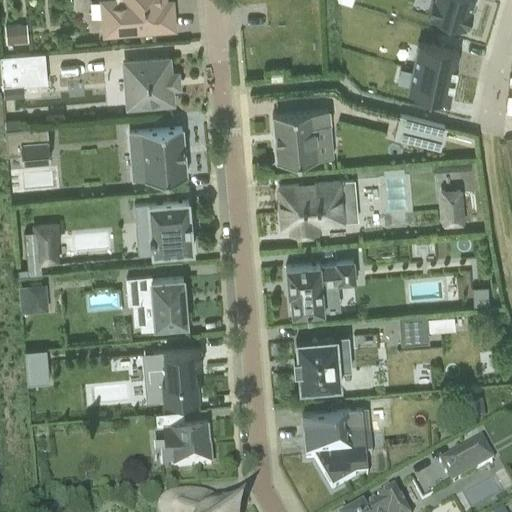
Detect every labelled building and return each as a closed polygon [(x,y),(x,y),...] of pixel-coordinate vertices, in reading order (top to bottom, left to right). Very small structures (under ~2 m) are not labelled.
[(162,0),(97,0),(101,35),(172,29),(170,11),(168,11),(168,3),(163,4),(162,0)] [(371,13),(370,16),(382,18),(381,28),(424,35),(429,7),(438,0),(439,0),(454,2),(444,33),(454,36),(464,4),(496,13),(499,0),(359,0),(358,11),(371,13)] [(496,13),(464,4),(454,36),(450,50),(481,59),(496,13)] [(23,26),(8,27),(9,42),(24,41),(23,26)] [(0,56),(0,77),(1,86),(2,86),(2,99),(23,98),(22,85),(46,83),(43,53),(0,56)] [(167,59),(120,63),(124,107),(170,103),(169,88),(177,87),(175,74),(168,74),(167,59)] [(282,72),(268,73),(268,81),(283,80),(282,72)] [(329,110),(271,115),(275,162),(331,157),(329,124),(330,124),(329,110)] [(444,127),(398,115),(392,138),(438,150),(444,127)] [(45,127),(4,130),(7,155),(20,154),(20,163),(48,161),(45,127)] [(180,127),(126,131),(130,181),(185,176),(180,127)] [(385,178),(368,178),(368,210),(385,210),(385,178)] [(353,179),(277,186),(281,227),(296,226),(297,233),(319,231),(319,227),(342,225),(342,223),(344,223),(344,220),(357,219),(353,179)] [(460,190),(459,190),(459,187),(439,189),(439,191),(437,191),(440,226),(442,226),(442,227),(462,225),(462,223),(464,223),(460,190)] [(186,199),(132,204),(136,255),(191,250),(186,199)] [(71,236),(72,247),(88,247),(88,236),(71,236)] [(32,257),(20,259),(22,273),(33,272),(32,257)] [(319,263),(284,266),(286,294),(288,294),(290,313),(323,311),(321,284),(335,282),(336,284),(354,282),(352,259),(333,261),(333,263),(319,265),(319,263)] [(150,275),(124,278),(126,304),(131,304),(132,325),(139,324),(139,330),(155,328),(155,325),(185,323),(181,277),(151,279),(150,275)] [(45,284),(26,285),(28,313),(47,311),(45,284)] [(426,333),(453,331),(452,316),(425,319),(425,314),(397,316),(399,345),(427,342),(426,333)] [(336,339),(294,341),(294,343),(295,343),(296,359),(292,359),(293,371),(297,371),(299,387),(298,387),(298,389),(340,387),(339,371),(350,370),(347,336),(336,336),(336,339)] [(199,348),(152,352),(154,381),(160,381),(161,401),(197,398),(196,378),(194,378),(193,366),(201,365),(199,348)] [(25,384),(47,383),(45,349),(23,351),(25,384)] [(366,407),(300,413),(304,461),(312,460),(331,492),(354,478),(366,477),(364,456),(370,455),(366,407)] [(155,426),(161,426),(164,455),(169,454),(170,469),(209,466),(206,421),(183,423),(182,411),(154,414),(155,426)] [(449,486),(492,463),(479,440),(437,463),(449,486)] [(403,511),(391,491),(374,501),(376,504),(362,511),(361,509),(355,511),(403,511)] [(228,511),(228,510),(227,509),(226,507),(225,506),(223,506),(221,506),(219,507),(218,508),(209,502),(211,500),(210,500),(207,502),(197,496),(186,493),(173,494),(164,495),(159,498),(156,501),(154,505),(154,510),(155,511),(228,511)]
